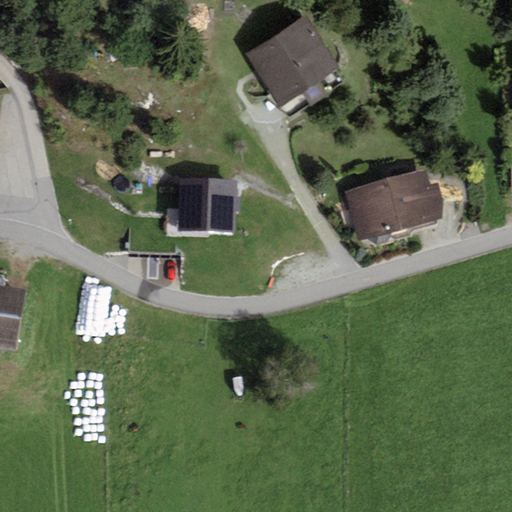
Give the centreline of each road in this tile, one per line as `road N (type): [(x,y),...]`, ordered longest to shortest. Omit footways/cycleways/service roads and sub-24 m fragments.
road 1 (residential): [(23,229),(195,308),(271,311),(511,241)]
road 2 (residential): [(23,229),(26,95),(0,63)]
